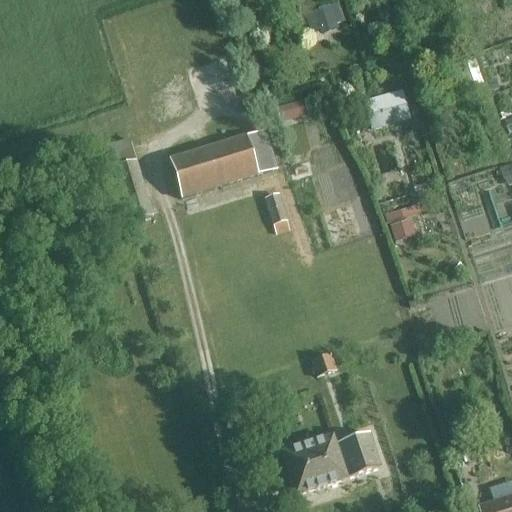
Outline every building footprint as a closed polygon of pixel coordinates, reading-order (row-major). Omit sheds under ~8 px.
[(426,9),(432,25),(446,19),(443,12),(452,9),(448,0),(438,0),(440,4),(426,9)] [(339,5),(305,17),(311,35),(320,32),(322,37),(338,32),(337,27),(346,24),(339,5)] [(484,86),(475,63),(459,69),(467,92),(484,86)] [(496,82),(488,85),(491,95),(500,93),(496,82)] [(477,150),(455,83),(449,85),(471,152),(477,150)] [(402,93),(364,104),(372,131),(383,127),(379,115),(406,107),(402,93)] [(314,107),(311,98),(299,102),(301,110),(314,107)] [(275,171),(264,133),(168,162),(180,201),(275,171)] [(151,217),(128,140),(106,147),(129,223),(151,217)] [(264,201),(276,238),(289,233),(286,224),(287,223),(278,196),(264,201)] [(396,245),(417,238),(412,224),(391,231),(396,245)] [(334,374),(329,357),(310,363),(315,380),(334,374)] [(334,448),(345,483),(380,471),(368,436),(334,448)] [(345,483),(334,448),(331,440),(280,457),(294,500),(345,483)] [(458,455),(454,444),(446,446),(450,458),(458,455)] [(198,495),(177,502),(180,511),(201,504),(198,495)] [(511,511),(511,499),(479,510),(479,511),(511,511)]
